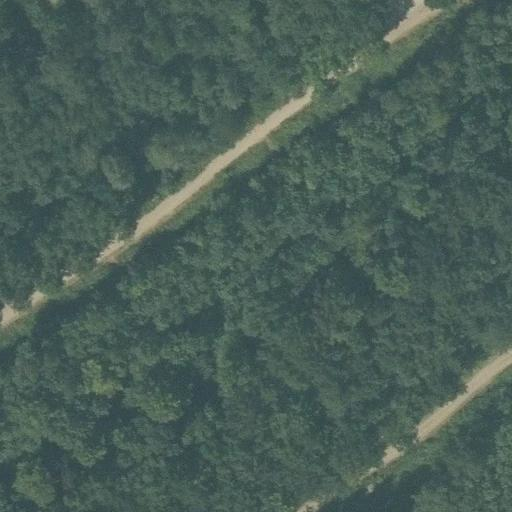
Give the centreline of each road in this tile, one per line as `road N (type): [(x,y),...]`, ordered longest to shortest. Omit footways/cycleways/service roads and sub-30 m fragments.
road 1 (track): [(400,25),(99,261),(0,325)]
road 2 (track): [(301,511),(396,444),(511,343)]
